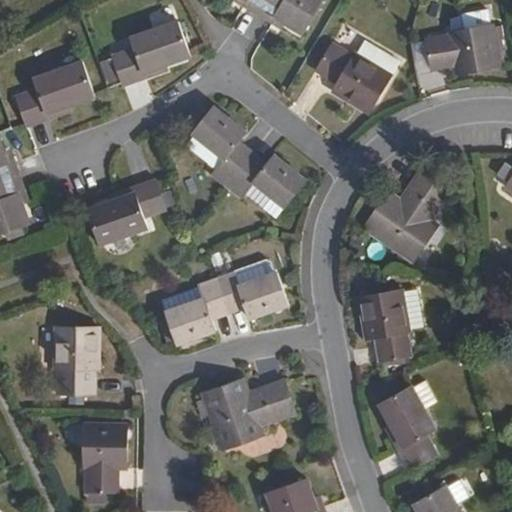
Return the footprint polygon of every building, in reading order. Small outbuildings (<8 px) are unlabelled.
[(257,13),(265,0),(246,0),(248,1),(244,6),(257,13)] [(265,0),(257,13),(271,21),(275,16),(286,22),(303,33),(322,0),(265,0)] [(282,28),(286,22),(275,16),(271,21),(282,28)] [(458,65),(459,73),(501,66),(492,25),(452,32),(451,27),(425,32),(432,68),(458,65)] [(123,84),(144,77),(142,72),(167,63),(189,56),(179,27),(132,42),(130,35),(109,43),(123,84)] [(335,92),(372,112),(393,75),(400,61),(364,40),(354,58),(332,46),(317,72),(340,84),(335,92)] [(142,72),(144,77),(169,68),(167,63),(142,72)] [(12,86),(27,125),(48,117),(47,112),(94,94),(85,69),(38,86),(34,78),(12,86)] [(227,185),(250,156),(237,145),(242,136),(211,113),(206,119),(197,113),(183,131),(192,139),(221,162),(213,173),(208,179),(222,191),(227,185)] [(221,162),(192,139),(184,150),(213,173),(221,162)] [(0,182),(21,175),(15,159),(8,162),(0,140),(0,182)] [(263,168),(250,156),(227,185),(243,198),(275,223),(304,186),(271,160),(263,168)] [(505,185),(511,190),(511,167),(506,163),(499,173),(509,181),(505,185)] [(422,167),(405,189),(412,194),(406,202),(399,197),(387,188),(362,224),(412,259),(437,225),(428,218),(450,186),(422,167)] [(155,170),(131,179),(133,185),(109,192),(86,201),(99,237),(145,221),(143,213),(167,203),(155,170)] [(21,175),(0,182),(0,245),(33,234),(18,195),(27,193),(21,175)] [(114,185),(107,187),(109,192),(133,185),(131,179),(114,185)] [(243,198),(227,185),(222,191),(238,204),(243,198)] [(412,194),(405,189),(399,197),(406,202),(412,194)] [(234,269),(215,275),(228,310),(247,303),(250,313),(288,301),(277,270),(240,284),(234,269)] [(228,310),(215,275),(197,282),(202,296),(183,303),(165,309),(175,339),(215,325),(212,315),(228,310)] [(400,290),(408,331),(423,328),(414,287),(400,290)] [(165,309),(183,303),(179,290),(161,296),(165,309)] [(405,332),(408,331),(400,290),(361,296),(368,338),(377,337),(381,362),(410,357),(405,332)] [(90,367),(100,367),(99,326),(54,326),(54,367),(58,367),(57,391),(89,392),(90,367)] [(282,382),(256,391),(259,399),(251,402),(248,394),(243,381),(204,396),(225,451),(264,437),(260,428),(295,415),(282,382)] [(413,388),(424,408),(435,402),(423,382),(413,388)] [(436,427),(424,408),(413,388),(412,386),(380,403),(404,445),(400,447),(412,469),(439,454),(426,434),(436,427)] [(259,399),(256,391),(248,394),(251,402),(259,399)] [(88,492),(91,492),(109,493),(118,493),(120,467),(130,467),(131,424),(87,424),(86,465),(89,465),(88,492)] [(328,511),(326,506),(318,510),(306,480),(267,494),(273,511),(328,511)] [(449,487),(461,507),(471,502),(459,482),(449,487)] [(463,511),(461,507),(449,487),(448,486),(417,504),(421,511),(463,511)] [(109,493),(91,492),(91,503),(109,503),(109,493)]
